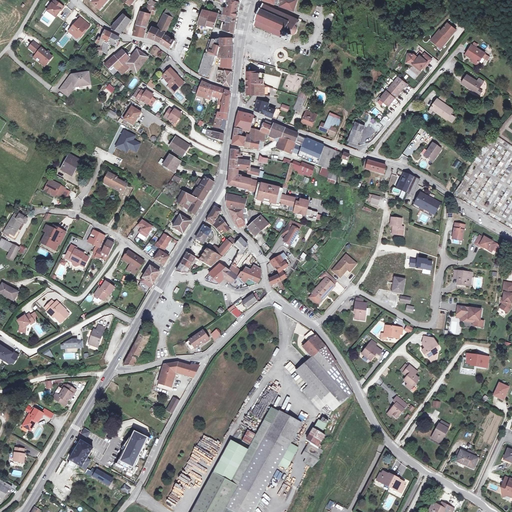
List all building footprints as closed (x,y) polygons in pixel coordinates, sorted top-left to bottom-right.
[(62,6),(53,0),(52,0),(45,10),(54,16),(59,9),(60,10),(62,6)] [(94,0),(93,2),(100,9),(107,0),(94,0)] [(230,0),(229,9),(226,9),(225,15),(237,19),(239,5),(240,3),(233,0),(230,0)] [(294,10),(297,0),(264,0),(275,4),(275,3),(281,5),(281,6),(294,10)] [(282,36),(281,38),(288,41),(292,34),(293,34),(294,34),(295,34),(296,33),(297,32),(298,31),(298,29),(298,28),(298,26),(296,25),(295,24),(294,24),(297,18),(285,13),(276,9),(263,3),(261,8),(260,7),(255,18),(256,19),(254,24),(282,36)] [(152,14),(155,8),(150,5),(148,9),(146,14),(141,13),(137,25),(148,28),(151,15),(152,14)] [(208,17),(210,12),(204,10),(199,24),(214,28),(215,27),(218,19),(208,17)] [(166,12),(162,20),(171,24),(174,18),(168,16),(169,13),(166,12)] [(126,15),(124,13),(115,22),(111,28),(119,32),(127,20),(129,21),(131,19),(126,15)] [(237,19),(225,15),(222,15),(221,19),(228,20),(228,23),(236,24),(237,19)] [(79,17),(68,31),(72,34),(73,32),(78,36),(82,32),(83,32),(89,25),(79,17)] [(119,32),(121,34),(129,21),(127,20),(119,32)] [(161,31),(163,26),(169,28),(171,24),(162,20),(158,29),(161,31)] [(222,22),(221,29),(225,31),(235,33),(236,24),(228,23),(224,22),(222,22)] [(457,30),(449,23),(442,31),(441,30),(432,40),(439,46),(442,43),(445,45),(448,41),(447,40),(449,37),(450,38),(457,30)] [(135,34),(145,37),(148,28),(137,25),(135,34)] [(150,36),(162,41),(165,35),(169,28),(163,26),(161,31),(158,29),(154,27),(150,36)] [(107,42),(111,34),(104,31),(101,39),(98,37),(96,42),(101,45),(102,42),(106,43),(107,42)] [(117,41),(119,38),(111,34),(107,42),(117,47),(119,42),(117,41)] [(175,42),(167,36),(165,35),(162,41),(171,48),(175,42)] [(218,57),(218,52),(225,52),(225,58),(234,58),(233,46),(234,38),(221,38),(221,43),(219,43),(219,38),(218,39),(210,39),(209,42),(212,43),(212,54),(212,55),(215,57),(218,57)] [(40,47),(33,41),(28,47),(34,52),(36,49),(37,50),(40,47)] [(486,53),(474,45),(468,54),(475,59),(480,62),(486,53)] [(150,52),(151,53),(153,54),(154,55),(159,48),(157,47),(154,46),(150,52)] [(47,52),(41,47),(38,50),(33,57),(40,63),(42,61),(45,64),(51,56),(47,53),(47,54),(46,53),(47,52)] [(147,57),(137,49),(130,58),(125,65),(123,63),(121,65),(115,70),(119,74),(128,67),(136,73),(147,57)] [(130,58),(121,50),(113,56),(121,65),(123,63),(130,58)] [(411,51),(404,60),(420,73),(433,59),(424,52),(419,58),(411,51)] [(213,64),(215,57),(212,55),(205,53),(198,74),(208,78),(212,64),(213,64)] [(121,65),(113,56),(103,65),(111,74),(115,70),(121,65)] [(234,58),(225,58),(224,58),(223,67),(233,69),(234,58)] [(406,74),(415,79),(417,76),(414,74),(416,70),(410,67),(406,74)] [(168,85),(172,89),(174,87),(176,89),(182,84),(176,77),(178,76),(170,68),(162,75),(169,83),(168,85)] [(219,70),(217,82),(221,83),(223,79),(227,80),(225,85),(226,85),(231,87),(233,72),(219,70)] [(249,95),(266,96),(266,86),(270,87),(271,77),(266,76),(266,74),(261,74),(261,72),(249,71),(249,95)] [(87,72),(70,74),(72,86),(73,86),(89,83),(87,72)] [(72,86),(70,74),(59,88),(67,94),(73,86),(72,86)] [(483,85),(468,75),(463,83),(477,93),(483,85)] [(399,78),(395,83),(403,89),(407,84),(399,78)] [(156,83),(151,79),(147,85),(152,88),(156,83)] [(201,96),(206,98),(207,93),(210,85),(206,83),(202,81),(198,88),(196,93),(196,95),(201,96)] [(395,83),(381,100),(389,107),(403,89),(395,83)] [(109,84),(104,90),(110,95),(115,89),(109,84)] [(215,86),(210,85),(207,93),(206,98),(209,99),(210,94),(212,95),(215,86)] [(217,96),(223,98),(225,90),(222,89),(215,86),(212,95),(217,96)] [(136,99),(139,101),(140,100),(146,104),(147,103),(151,97),(152,96),(151,94),(147,91),(145,92),(144,93),(137,88),(133,94),(137,97),(136,99)] [(302,89),(300,95),(298,99),(305,101),(309,92),(302,89)] [(226,90),(225,90),(223,98),(222,100),(221,105),(228,107),(230,92),(226,90)] [(305,101),(298,99),(294,108),(299,110),(301,105),(303,105),(305,101)] [(439,99),(438,99),(432,108),(439,113),(447,119),(454,110),(444,103),(439,99)] [(257,111),(266,114),(269,106),(271,103),(262,100),(257,111)] [(379,103),(387,109),(389,107),(381,100),(379,103)] [(221,105),(217,103),(216,111),(218,111),(217,113),(227,114),(228,107),(221,105)] [(269,106),(266,114),(274,117),(277,110),(273,108),(269,106)] [(132,125),(140,112),(136,110),(131,107),(123,120),(132,125)] [(375,108),(371,112),(377,117),(380,113),(375,108)] [(432,108),(430,110),(438,116),(439,113),(432,108)] [(116,113),(109,109),(106,113),(113,118),(116,113)] [(175,123),(180,115),(179,113),(175,110),(173,110),(172,111),(169,109),(164,117),(168,119),(168,118),(175,123)] [(317,115),(307,110),(302,122),(312,126),(317,115)] [(217,113),(215,119),(221,120),(226,121),(227,114),(217,113)] [(250,130),(252,123),(254,117),(253,117),(238,113),(237,118),(234,129),(244,131),(249,132),(250,132),(250,130)] [(342,118),(331,113),(326,125),(322,123),(319,129),(329,133),(329,134),(335,136),(342,118)] [(364,127),(355,123),(348,141),(357,144),(364,127)] [(272,128),(270,133),(269,135),(271,136),(270,139),(274,141),(275,140),(275,139),(276,136),(295,144),(301,146),(297,157),(315,164),(318,165),(324,146),(314,142),(299,135),(298,136),(280,128),(280,127),(273,124),(272,128)] [(251,140),(252,140),(260,142),(259,151),(261,151),(261,150),(263,133),(265,134),(269,135),(270,133),(272,128),(264,125),(263,125),(261,132),(260,132),(260,131),(253,130),(252,135),(251,138),(251,140)] [(243,134),(244,131),(234,129),(233,136),(243,138),(243,134)] [(219,133),(213,132),(209,130),(209,131),(206,136),(211,138),(212,138),(222,142),(223,135),(219,133)] [(247,138),(243,138),(233,136),(232,146),(243,148),(247,138)] [(290,155),(295,144),(276,136),(275,139),(277,140),(280,139),(276,149),(290,155)] [(187,152),(190,146),(177,138),(170,148),(175,150),(174,152),(182,156),(185,151),(187,152)] [(251,140),(247,138),(243,148),(249,149),(252,140),(251,140)] [(260,142),(252,140),(249,149),(259,151),(260,142)] [(442,150),(433,144),(425,156),(433,162),(442,150)] [(335,151),(324,146),(318,165),(323,167),(332,170),(336,172),(336,166),(336,163),(337,161),(337,159),(338,156),(339,153),(335,151)] [(230,156),(230,160),(237,161),(239,161),(239,159),(241,159),(241,156),(240,156),(240,153),(237,153),(237,151),(230,150),(230,156)] [(343,155),(342,159),(340,165),(346,167),(350,155),(344,153),(343,155)] [(72,173),(79,161),(70,155),(61,169),(67,172),(68,171),(72,173)] [(179,160),(171,155),(164,165),(172,171),(179,160)] [(262,158),(261,158),(258,156),(255,155),(254,160),(267,163),(268,160),(265,159),(262,158)] [(383,174),(385,166),(366,160),(363,168),(368,170),(383,174)] [(249,162),(239,161),(237,161),(237,170),(238,170),(239,170),(243,171),(247,171),(248,174),(253,176),(258,177),(258,171),(249,169),(249,162)] [(289,165),(285,184),(287,185),(291,170),(299,172),(311,176),(314,167),(302,163),(301,166),(301,167),(292,165),(289,165)] [(233,175),(237,176),(237,175),(238,170),(237,170),(229,169),(229,173),(228,180),(228,185),(235,187),(236,183),(235,183),(235,182),(234,182),(234,181),(233,181),(233,180),(233,179),(233,175)] [(338,183),(336,173),(336,172),(332,170),(331,175),(330,178),(332,179),(331,182),(338,184),(338,183)] [(111,185),(115,176),(109,173),(104,181),(111,185)] [(408,189),(413,177),(405,173),(404,177),(400,186),(408,189)] [(254,202),(278,208),(279,205),(280,203),(281,195),(282,192),(282,189),(275,188),(274,189),(268,188),(268,190),(264,189),(265,185),(258,184),(258,183),(240,179),(241,176),(237,175),(237,176),(233,175),(233,179),(233,180),(233,181),(234,181),(234,182),(235,182),(235,183),(236,183),(235,187),(256,192),(254,199),(254,202)] [(118,178),(115,176),(111,185),(112,186),(112,187),(122,194),(127,185),(117,179),(118,178)] [(408,189),(407,193),(413,196),(420,181),(420,180),(413,177),(408,189)] [(199,180),(196,184),(201,186),(210,190),(214,184),(205,179),(203,183),(199,180)] [(63,190),(48,182),(42,193),(49,197),(51,194),(54,196),(59,199),(63,190)] [(203,202),(210,190),(201,186),(198,191),(196,190),(193,194),(192,197),(203,202)] [(183,192),(182,192),(180,195),(176,203),(183,207),(184,207),(185,205),(184,204),(187,199),(192,203),(187,210),(195,215),(203,202),(192,197),(183,192)] [(435,216),(434,215),(415,205),(418,200),(420,195),(430,200),(431,199),(420,193),(416,200),(413,204),(414,204),(412,207),(433,219),(435,216)] [(316,219),(318,212),(307,209),(309,201),(300,199),(299,203),(296,203),(297,199),(281,195),(280,203),(279,205),(278,208),(278,209),(285,211),(285,209),(294,212),(294,213),(305,216),(305,217),(316,219)] [(430,200),(420,195),(418,200),(415,205),(434,215),(439,205),(430,200)] [(380,198),(373,196),(371,201),(379,204),(380,198)] [(247,201),(227,197),(226,205),(227,209),(229,209),(230,208),(230,206),(241,208),(245,209),(247,201)] [(184,207),(183,207),(187,210),(192,203),(187,199),(184,204),(185,205),(184,207)] [(214,207),(206,221),(213,226),(215,222),(221,211),(214,207)] [(243,216),(242,210),(229,210),(233,220),(239,228),(245,225),(243,216)] [(23,224),(26,218),(18,213),(17,215),(15,219),(12,216),(4,230),(13,235),(21,222),(23,224)] [(183,217),(184,216),(181,214),(179,216),(173,228),(183,234),(190,221),(183,217)] [(256,236),(269,224),(261,216),(248,228),(256,236)] [(215,222),(213,226),(216,230),(219,234),(221,232),(220,231),(226,226),(223,221),(220,218),(216,222),(215,222)] [(402,220),(391,218),(390,226),(393,226),(394,227),(393,235),(402,236),(403,228),(401,228),(402,220)] [(464,226),(454,224),(452,240),(462,241),(464,226)] [(57,243),(63,231),(58,229),(57,231),(52,228),(46,225),(44,231),(47,232),(44,237),(47,239),(44,244),(49,247),(50,246),(56,249),(58,244),(57,243)] [(294,227),(290,225),(284,233),(289,235),(294,227)] [(203,226),(195,239),(203,244),(211,231),(211,230),(203,226)] [(300,231),(294,227),(289,235),(288,237),(287,237),(284,242),(291,246),(300,231)] [(166,229),(164,233),(171,238),(173,233),(166,229)] [(59,245),(66,233),(63,231),(57,243),(58,244),(59,245)] [(105,237),(94,231),(88,242),(96,246),(97,246),(100,247),(105,237)] [(162,233),(155,246),(164,251),(172,238),(162,233)] [(483,239),(479,236),(475,244),(479,247),(480,246),(483,248),(488,250),(488,249),(492,251),(496,244),(484,237),(483,239)] [(12,244),(1,238),(0,240),(0,246),(9,252),(12,244)] [(241,239),(235,246),(241,251),(238,254),(239,255),(238,256),(241,258),(243,255),(244,256),(248,249),(247,249),(248,246),(244,242),(241,239)] [(102,251),(108,255),(114,243),(108,240),(103,250),(102,251)] [(220,251),(217,255),(222,258),(233,245),(228,241),(220,251)] [(315,244),(310,251),(313,253),(318,246),(315,244)] [(78,264),(83,267),(88,257),(83,254),(84,253),(80,251),(78,250),(75,249),(76,247),(71,245),(66,255),(70,258),(70,259),(72,261),(72,262),(71,263),(72,265),(75,266),(77,265),(78,264)] [(200,261),(203,263),(211,268),(222,258),(217,255),(212,252),(207,249),(200,261)] [(132,265),(127,272),(135,275),(144,261),(128,251),(123,259),(132,265)] [(154,257),(153,258),(164,266),(169,257),(159,251),(155,257),(154,257)] [(187,253),(184,259),(192,264),(193,262),(195,258),(187,253)] [(278,273),(288,266),(286,263),(289,262),(284,254),(278,258),(275,259),(272,262),(278,273)] [(357,264),(348,254),(333,271),(340,277),(347,270),(348,269),(350,271),(357,264)] [(241,258),(238,256),(235,260),(233,265),(237,268),(243,259),(241,258)] [(181,264),(189,269),(192,264),(184,259),(181,264)] [(186,273),(189,269),(181,264),(176,271),(180,273),(182,274),(186,273)] [(229,272),(223,267),(221,265),(209,274),(220,283),(224,278),(231,283),(230,284),(235,288),(241,280),(238,278),(229,272)] [(237,268),(233,265),(230,270),(229,272),(238,278),(242,273),(243,273),(237,268)] [(151,266),(147,272),(156,278),(160,272),(151,266)] [(252,270),(246,268),(243,273),(242,273),(238,278),(241,280),(244,283),(247,279),(249,280),(251,279),(258,283),(260,280),(261,275),(261,271),(260,271),(261,270),(254,266),(252,270)] [(336,285),(334,283),(336,280),(330,275),(326,271),(323,274),(325,276),(326,277),(313,292),(314,293),(320,299),(324,295),(325,296),(332,288),(333,288),(336,285)] [(458,278),(458,280),(457,284),(466,285),(466,287),(470,288),(471,279),(472,279),(473,274),(459,273),(459,272),(455,271),(454,278),(458,278)] [(156,278),(147,272),(143,278),(141,281),(151,287),(156,278)] [(277,276),(269,280),(270,286),(278,282),(280,281),(281,281),(277,276)] [(402,295),(405,280),(395,278),(394,279),(393,283),(395,284),(393,293),(402,295)] [(114,288),(105,281),(101,288),(100,289),(98,288),(94,295),(103,301),(107,295),(109,296),(114,288)] [(511,283),(504,283),(503,293),(504,293),(503,305),(500,309),(508,314),(510,310),(511,304),(511,303),(511,283)] [(0,294),(13,301),(18,292),(2,284),(0,287),(0,294)] [(325,296),(324,295),(320,299),(314,293),(310,297),(318,303),(325,296)] [(247,308),(256,301),(255,300),(253,295),(247,299),(243,303),(247,308)] [(47,311),(54,303),(51,301),(44,309),(47,311)] [(54,303),(47,311),(54,317),(60,323),(67,315),(64,312),(60,309),(62,308),(62,307),(56,301),(54,303)] [(364,320),(367,303),(364,303),(356,302),(354,309),(356,309),(354,319),(364,320)] [(458,307),(457,315),(465,316),(465,320),(465,322),(474,323),(473,327),(480,328),(480,321),(482,310),(476,310),(476,311),(473,310),(473,309),(470,309),(458,307)] [(233,310),(231,312),(237,319),(240,316),(237,312),(236,313),(233,310)] [(20,325),(19,332),(25,333),(26,326),(30,323),(31,325),(35,322),(33,320),(30,316),(29,314),(25,317),(24,316),(17,321),(20,325)] [(97,331),(94,330),(89,344),(98,346),(105,327),(99,325),(97,331)] [(407,325),(404,330),(410,334),(413,329),(407,325)] [(399,334),(400,328),(385,326),(384,334),(383,337),(395,338),(398,339),(399,335),(399,334)] [(215,340),(221,334),(217,329),(210,334),(215,340)] [(306,352),(347,399),(352,394),(346,384),(340,374),(334,364),(335,362),(332,356),(330,353),(328,350),(324,345),(323,344),(320,340),(317,337),(311,331),(305,336),(309,340),(303,346),(306,352)] [(142,350),(143,349),(150,336),(142,332),(124,367),(129,367),(133,367),(138,367),(147,365),(147,356),(139,357),(142,350)] [(205,344),(209,340),(203,332),(186,344),(191,351),(204,342),(205,344)] [(434,339),(424,337),(422,344),(427,345),(427,348),(422,351),(426,356),(436,358),(438,352),(435,348),(438,346),(434,339)] [(64,344),(64,348),(82,347),(82,342),(76,342),(76,340),(71,340),(71,341),(69,341),(69,344),(64,344)] [(378,355),(381,351),(375,346),(375,347),(370,343),(362,353),(370,360),(376,353),(378,355)] [(0,346),(0,358),(4,362),(6,359),(10,362),(13,363),(18,356),(10,352),(10,353),(8,352),(0,346)] [(347,399),(306,352),(301,347),(287,360),(312,386),(328,405),(334,411),(347,399)] [(488,368),(489,356),(466,354),(465,366),(488,368)] [(175,379),(176,363),(166,366),(159,388),(171,392),(175,379)] [(179,363),(176,363),(175,379),(176,373),(194,377),(201,365),(191,365),(191,366),(179,363)] [(408,367),(405,364),(400,371),(402,374),(408,367)] [(416,371),(409,366),(408,367),(402,374),(406,377),(403,380),(407,384),(411,387),(418,379),(414,376),(413,375),(416,371)] [(507,388),(497,383),(491,396),(501,400),(507,388)] [(52,398),(56,401),(64,406),(72,394),(73,395),(76,390),(67,385),(65,389),(63,389),(59,396),(55,394),(52,398)] [(304,393),(321,412),(328,405),(312,386),(304,393)] [(179,392),(176,399),(180,401),(184,395),(179,392)] [(407,405),(397,397),(393,401),(396,404),(389,412),(392,415),(396,418),(407,405)] [(327,420),(334,411),(328,405),(321,412),(320,412),(327,420)] [(273,408),(249,450),(232,481),(239,485),(281,412),(273,408)] [(34,409),(34,410),(32,409),(28,415),(22,426),(28,430),(29,426),(32,428),(35,422),(34,422),(34,421),(35,421),(38,422),(43,414),(42,413),(34,409)] [(44,409),(42,413),(43,414),(50,418),(53,414),(44,409)] [(306,420),(307,413),(300,411),(299,418),(306,420)] [(281,412),(239,485),(227,507),(234,511),(253,511),(303,425),(281,412)] [(323,455),(325,451),(324,450),(322,449),(324,446),(321,445),(327,435),(323,433),(327,425),(321,421),(320,420),(308,442),(310,443),(305,452),(320,460),(323,455)] [(448,429),(440,425),(437,430),(438,431),(434,439),(442,444),(450,430),(448,429)] [(148,437),(133,430),(130,437),(129,437),(122,445),(125,447),(124,450),(123,450),(116,463),(132,470),(139,456),(140,457),(146,444),(145,444),(148,437)] [(251,445),(257,435),(249,431),(244,441),(251,445)] [(215,471),(232,481),(249,450),(233,440),(215,471)] [(86,459),(92,448),(80,442),(69,460),(84,468),(85,468),(89,462),(89,460),(86,459)] [(24,449),(15,448),(13,462),(23,463),(24,455),(23,454),(24,449)] [(511,453),(506,451),(501,461),(511,465),(511,453)] [(475,460),(458,453),(453,463),(471,471),(475,460)] [(102,464),(104,457),(95,454),(93,461),(102,464)] [(88,469),(85,472),(93,476),(96,470),(93,468),(91,471),(88,469)] [(96,470),(93,476),(108,485),(112,479),(96,470)] [(239,485),(232,481),(215,471),(191,511),(224,511),(227,507),(239,485)] [(386,483),(389,485),(392,487),(391,488),(401,493),(405,486),(403,485),(404,483),(398,479),(399,477),(390,472),(389,474),(383,471),(381,474),(380,473),(376,480),(385,485),(386,483)] [(12,487),(0,480),(0,502),(1,503),(9,490),(10,491),(12,487)] [(511,493),(511,482),(508,481),(506,486),(508,487),(507,489),(501,486),(499,491),(500,496),(505,498),(510,500),(511,493)] [(125,484),(121,489),(128,494),(132,489),(125,484)] [(54,485),(49,491),(64,502),(68,496),(54,485)] [(168,497),(166,500),(174,505),(176,502),(168,497)] [(433,503),(428,511),(449,511),(451,508),(445,505),(443,508),(441,507),(433,503)]
